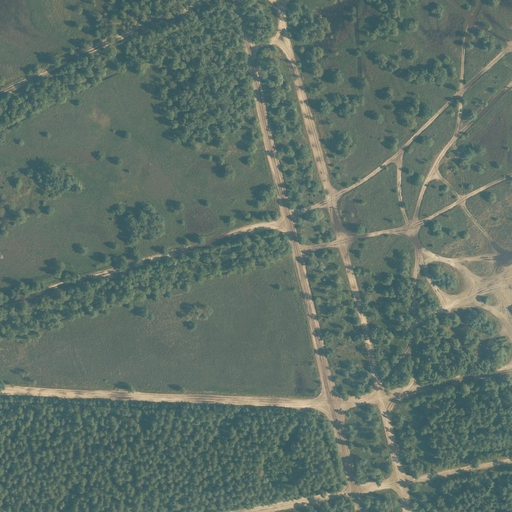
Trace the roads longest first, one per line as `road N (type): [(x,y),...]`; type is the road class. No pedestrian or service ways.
road 1 (track): [(280,0),(411,511)]
road 2 (track): [(362,511),(235,0)]
road 3 (track): [(0,392),(334,406),(382,397)]
road 4 (track): [(0,303),(287,220)]
road 5 (track): [(0,97),(207,0)]
road 6 (track): [(232,511),(404,480)]
